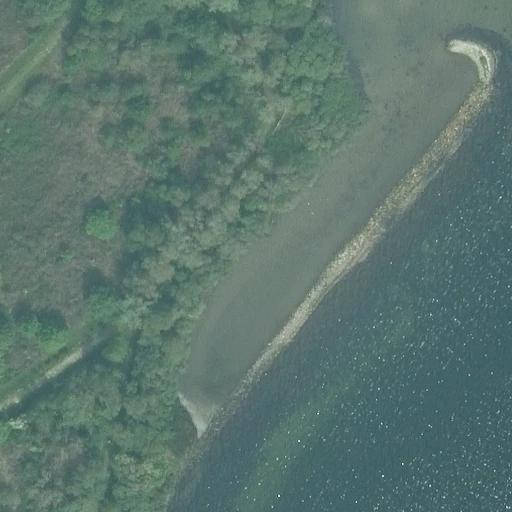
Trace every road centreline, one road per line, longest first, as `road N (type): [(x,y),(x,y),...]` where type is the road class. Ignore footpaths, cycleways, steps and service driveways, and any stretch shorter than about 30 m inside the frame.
road 1 (track): [(212,0),(274,82),(271,123),(145,302),(102,511)]
road 2 (track): [(145,302),(0,406)]
